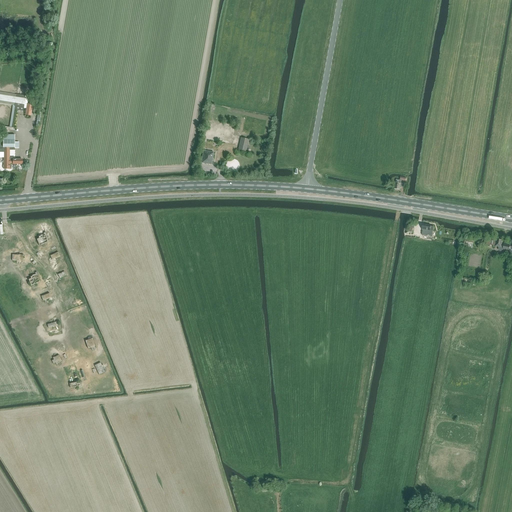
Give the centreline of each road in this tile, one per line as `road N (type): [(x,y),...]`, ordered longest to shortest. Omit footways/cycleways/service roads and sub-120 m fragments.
road 1 (secondary): [(0,200),(183,186),(308,189)]
road 2 (track): [(349,511),(348,475),(397,209)]
road 3 (secondary): [(511,219),(308,189)]
